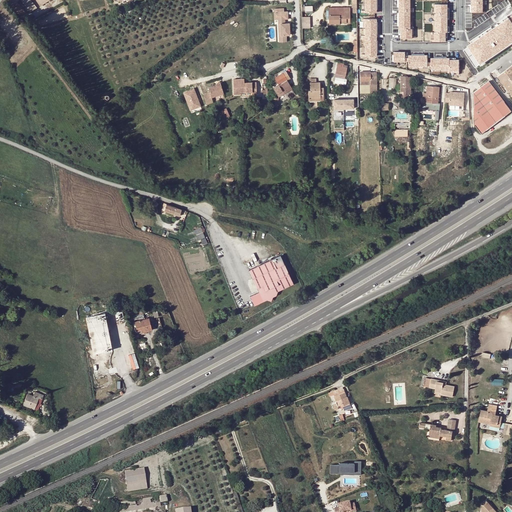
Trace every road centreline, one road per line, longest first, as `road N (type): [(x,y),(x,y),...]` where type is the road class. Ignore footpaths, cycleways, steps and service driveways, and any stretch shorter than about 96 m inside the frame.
road 1 (trunk): [(511,186),(240,348),(0,468)]
road 2 (trunk): [(188,388),(511,200)]
road 3 (trunk): [(188,388),(511,222)]
road 4 (unclassified): [(0,139),(189,207),(212,220),(233,249)]
road 5 (track): [(239,421),(467,322)]
road 6 (residential): [(511,54),(467,86),(299,50)]
road 7 (trunk): [(0,483),(188,388)]
